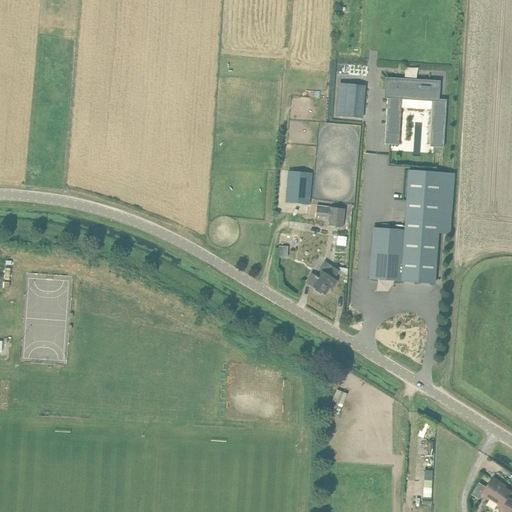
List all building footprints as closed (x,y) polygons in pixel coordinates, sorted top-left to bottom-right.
[(417,78),(417,68),(407,68),(406,77),(417,78)] [(387,97),(385,133),(388,133),(398,134),(399,134),(401,97),(430,99),(432,99),(432,100),(429,147),(443,147),(446,99),(437,99),(438,83),(428,82),(428,84),(397,82),(397,80),(387,79),(386,96),(387,96),(387,97)] [(336,116),(361,118),(364,86),(339,84),(336,116)] [(374,228),(370,278),(378,279),(378,278),(378,276),(387,276),(393,277),(393,280),(434,284),(434,282),(438,233),(439,233),(449,234),(453,173),(409,170),(405,229),(404,230),(374,228)] [(289,171),(286,201),(310,203),(312,173),(289,171)] [(314,218),(317,218),(318,216),(329,217),(328,224),(342,226),(344,210),(330,208),(330,207),(316,205),(314,218)] [(288,256),(288,246),(280,245),(279,255),(288,256)] [(311,274),(306,282),(325,294),(329,287),(330,286),(333,281),(331,280),(336,272),(337,270),(323,262),(322,263),(318,271),(321,273),(318,278),(316,276),(315,277),(311,274)] [(337,389),(332,401),(342,405),(347,393),(337,389)] [(417,437),(423,440),(428,424),(423,422),(417,437)] [(432,497),(433,469),(425,469),(424,497),(432,497)] [(506,501),(508,498),(511,492),(501,486),(502,484),(493,478),(483,493),(502,506),(503,506),(506,501)] [(503,506),(502,506),(500,509),(504,511),(511,511),(511,499),(508,498),(506,501),(503,506)]
